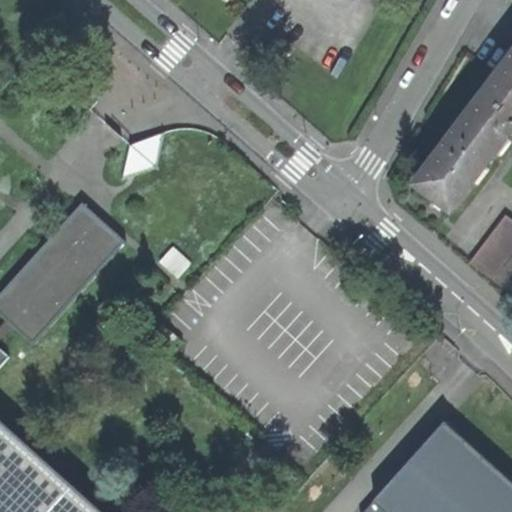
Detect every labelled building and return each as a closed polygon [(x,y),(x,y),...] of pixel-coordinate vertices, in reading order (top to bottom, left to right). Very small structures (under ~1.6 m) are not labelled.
[(511,120),(511,56),(481,97),(511,120)] [(450,213),(511,129),(511,120),(481,97),(450,139),(414,187),(450,213)] [(157,135),(125,144),(133,173),(165,164),(157,135)] [(0,297),(0,305),(38,340),(131,240),(89,201),(54,239),(0,297)] [(511,224),(504,218),(468,265),(511,297),(511,224)] [(166,323),(159,330),(177,348),(186,340),(166,323)] [(0,369),(13,355),(0,344),(0,369)] [(0,511),(103,511),(0,418),(0,511)] [(511,511),(511,487),(443,424),(371,503),(380,511),(511,511)]
